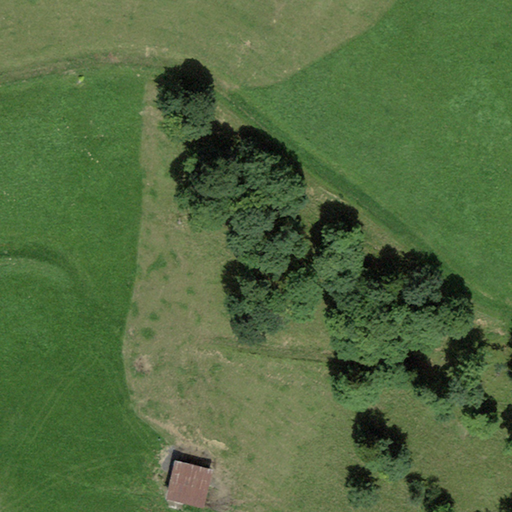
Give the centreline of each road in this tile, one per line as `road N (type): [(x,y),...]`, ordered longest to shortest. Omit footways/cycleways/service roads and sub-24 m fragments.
road 1 (track): [(511,315),(477,300),(419,243),(192,71),(112,56),(0,77)]
road 2 (track): [(84,285),(117,317),(365,360),(511,330)]
road 3 (track): [(0,252),(48,255),(84,285),(82,320),(61,377),(0,478)]
